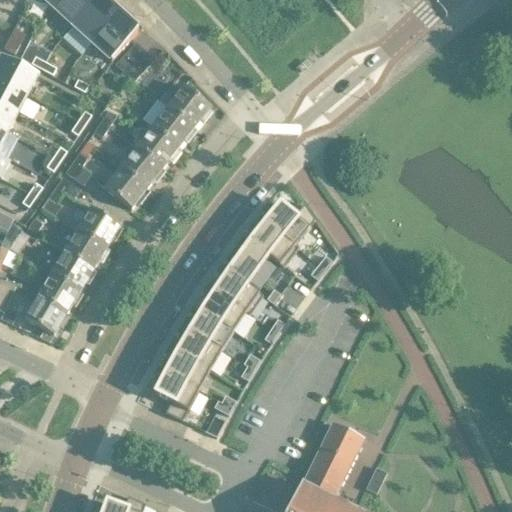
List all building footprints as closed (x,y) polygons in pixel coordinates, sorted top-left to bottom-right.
[(43,0),(54,10),(63,0),(43,0)] [(63,0),(54,10),(73,27),(97,0),(63,0)] [(109,8),(100,0),(97,0),(73,27),(92,44),(118,16),(117,15),(116,17),(108,9),(109,8)] [(128,25),(118,16),(92,44),(111,62),(138,34),(137,33),(135,34),(127,27),(128,25)] [(4,50),(15,56),(19,49),(8,43),(4,50)] [(124,75),(145,52),(135,44),(115,67),(124,75)] [(145,52),(124,75),(134,83),(155,61),(145,52)] [(0,66),(0,82),(27,97),(38,77),(4,59),(0,66)] [(42,71),(46,64),(35,59),(31,66),(42,71)] [(57,70),(46,64),(42,71),(53,77),(57,70)] [(78,81),(74,88),(85,94),(88,87),(78,81)] [(0,106),(17,116),(27,97),(0,82),(0,106)] [(165,95),(159,103),(194,130),(210,109),(183,88),(173,101),(165,95)] [(194,130),(159,103),(157,101),(142,120),(152,129),(178,150),(194,130)] [(0,131),(7,135),(17,116),(0,106),(0,131)] [(78,123),(85,127),(91,117),(85,113),(78,123)] [(108,113),(102,122),(110,128),(116,119),(108,113)] [(110,128),(102,122),(93,134),(102,140),(110,128)] [(78,137),(85,127),(78,123),(71,133),(78,137)] [(152,129),(136,149),(163,170),(178,150),(152,129)] [(86,158),(94,147),(88,142),(65,175),(83,188),(91,177),(80,170),(88,160),(86,158)] [(53,159),(60,163),(67,153),(60,149),(53,159)] [(136,149),(120,170),(147,191),(163,170),(136,149)] [(53,173),(60,163),(53,159),(47,169),(53,173)] [(147,191),(120,170),(104,190),(131,211),(147,191)] [(65,197),(73,202),(80,192),(63,179),(48,200),(56,206),(61,198),(63,199),(65,197)] [(29,195),(36,199),(42,189),(36,185),(29,195)] [(29,209),(36,199),(29,195),(22,205),(29,209)] [(264,224),(297,251),(298,250),(294,247),(315,221),(304,206),(294,217),(279,206),(264,224)] [(106,250),(120,227),(91,210),(77,232),(106,250)] [(27,231),(36,236),(42,226),(34,220),(28,230),(27,231)] [(27,231),(28,230),(24,227),(13,221),(1,246),(9,251),(22,233),(25,235),(27,231)] [(283,269),(297,251),(264,224),(249,243),(269,258),(283,269)] [(36,236),(27,231),(25,235),(33,240),(36,236)] [(77,232),(64,254),(93,272),(106,250),(77,232)] [(227,272),(226,273),(247,288),(269,258),(249,243),(248,243),(249,244),(228,273),(227,272)] [(64,254),(51,276),(80,293),(93,272),(64,254)] [(325,258),(317,268),(324,273),(332,263),(325,258)] [(317,268),(310,277),(317,282),(324,273),(317,268)] [(227,274),(214,292),(245,314),(249,317),(262,298),(247,288),(226,273),(226,274),(227,274)] [(80,293),(51,276),(38,298),(67,315),(80,293)] [(5,280),(1,289),(0,291),(0,311),(4,314),(17,285),(5,280)] [(274,291),(267,301),(273,306),(280,296),(274,291)] [(201,313),(233,333),(245,314),(214,292),(201,313)] [(67,315),(38,298),(24,320),(53,338),(67,315)] [(188,333),(221,352),(233,333),(201,313),(188,333)] [(277,321),(270,331),(277,336),(284,325),(277,321)] [(270,331),(264,341),(271,345),(277,336),(270,331)] [(176,353),(209,372),(221,352),(188,333),(176,353)] [(165,374),(198,392),(209,372),(176,353),(165,374)] [(250,356),(243,366),(247,368),(254,373),(260,362),(250,356)] [(247,368),(241,378),(248,382),(254,373),(247,368)] [(198,392),(165,374),(154,395),(170,404),(165,415),(182,423),(198,392)] [(225,397),(221,405),(232,411),(236,403),(225,397)] [(217,403),(214,409),(228,417),(232,411),(221,405),(217,403)] [(365,511),(335,497),(364,439),(333,424),(302,486),(301,484),(287,511),(365,511)] [(102,511),(142,511),(145,506),(128,498),(123,510),(106,503),(102,511)]
